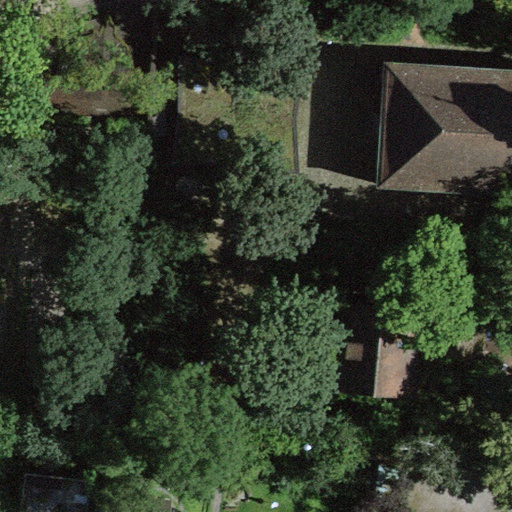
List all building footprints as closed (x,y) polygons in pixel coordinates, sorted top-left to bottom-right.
[(182,108),(176,158),(217,158),(238,158),(300,167),(295,113),(305,61),(237,62),(181,50),(182,108)] [(511,69),(386,61),(378,183),(511,191),(511,69)] [(484,304),(485,297),(477,296),(441,294),(435,350),(471,354),(479,355),(485,304),(484,304)] [(336,388),(412,394),(420,308),(345,302),(336,388)] [(81,511),(85,486),(31,479),(27,511),(81,511)]
